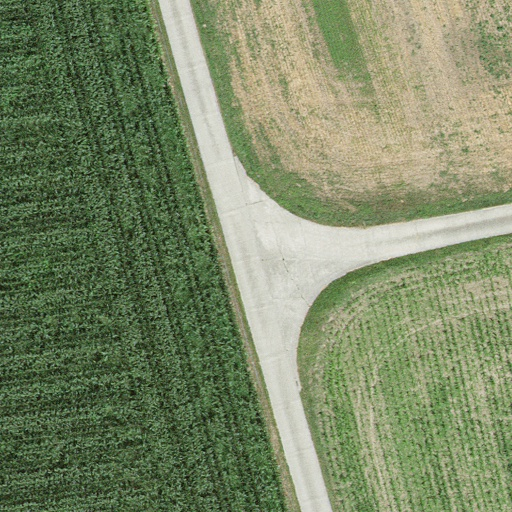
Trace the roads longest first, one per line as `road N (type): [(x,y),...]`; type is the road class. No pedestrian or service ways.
road 1 (unclassified): [(180,0),(326,511)]
road 2 (track): [(511,213),(255,264)]
